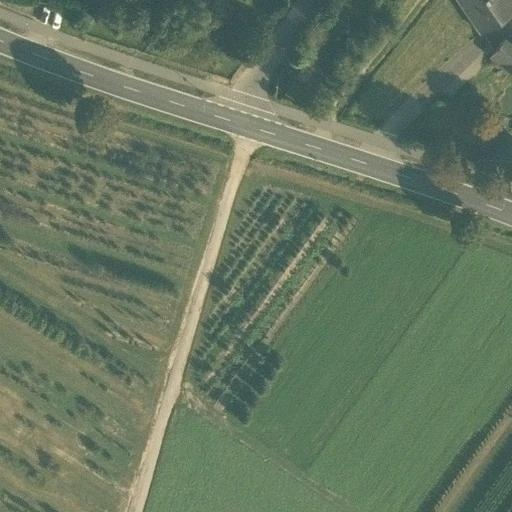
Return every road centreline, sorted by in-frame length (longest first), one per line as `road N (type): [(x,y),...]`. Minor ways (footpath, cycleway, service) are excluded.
road 1 (track): [(132,511),(242,125)]
road 2 (tertiary): [(242,125),(511,216)]
road 3 (tertiary): [(0,43),(242,125)]
road 4 (residential): [(310,0),(266,57),(242,125)]
